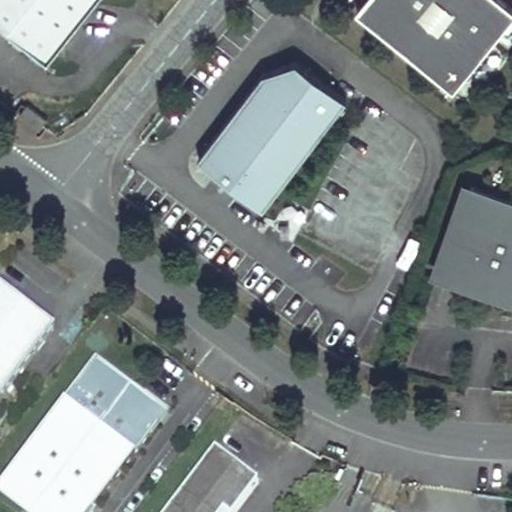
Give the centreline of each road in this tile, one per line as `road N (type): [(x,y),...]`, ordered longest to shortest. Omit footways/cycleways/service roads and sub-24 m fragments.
road 1 (unclassified): [(511,440),(442,437),(336,404),(282,373),(51,200)]
road 2 (unclassified): [(51,200),(217,0)]
road 3 (unknown): [(336,404),(290,450),(248,511)]
